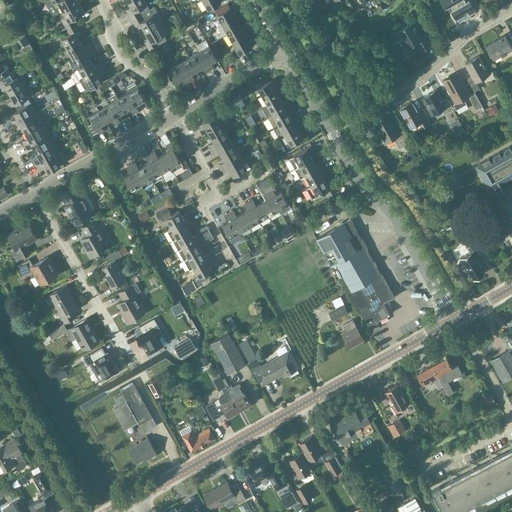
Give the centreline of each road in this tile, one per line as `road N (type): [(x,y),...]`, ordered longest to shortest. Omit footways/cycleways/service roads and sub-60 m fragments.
road 1 (unclassified): [(137,497),(454,319)]
road 2 (residential): [(454,319),(389,208),(368,195),(329,128)]
road 3 (residential): [(329,128),(418,78),(468,32),(511,7)]
road 4 (residential): [(120,344),(36,195)]
road 5 (residential): [(36,195),(175,118)]
road 6 (residential): [(175,118),(155,81),(117,51),(99,0)]
road 7 (residential): [(175,118),(287,54)]
